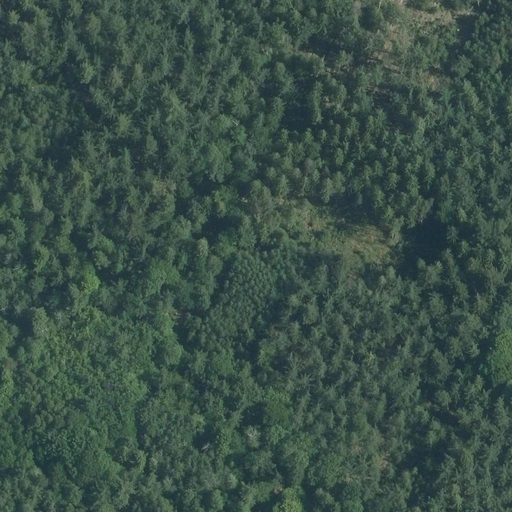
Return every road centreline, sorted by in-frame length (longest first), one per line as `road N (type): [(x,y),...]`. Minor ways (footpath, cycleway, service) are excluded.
road 1 (track): [(24,0),(197,168),(242,200)]
road 2 (track): [(377,511),(511,293)]
road 3 (track): [(170,337),(347,511)]
road 4 (track): [(0,170),(170,337)]
road 5 (track): [(242,200),(345,0)]
road 6 (track): [(85,511),(170,337)]
road 7 (track): [(170,337),(242,200)]
